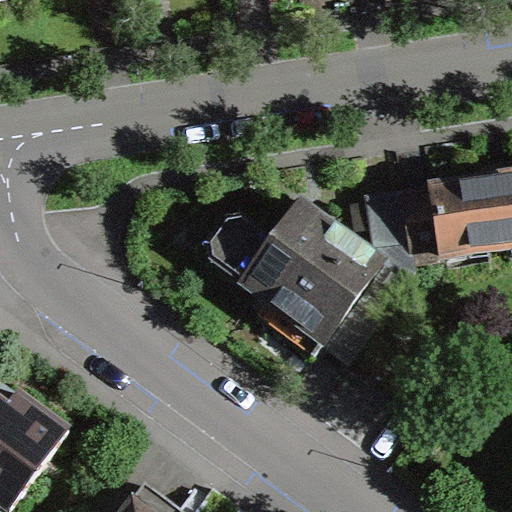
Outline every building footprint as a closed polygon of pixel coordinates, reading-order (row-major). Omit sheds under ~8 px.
[(453,187),(402,195),(412,263),(511,247),(511,172),(511,168),(481,173),(483,183),(453,187)] [(412,263),(402,195),(369,201),(374,240),(390,252),(380,265),(325,224),(300,206),(272,243),(242,221),(226,223),(208,247),(210,262),(267,304),(257,317),(312,357),(322,344),(348,364),(386,312),(414,274),(412,263)] [(437,349),(386,312),(348,364),(358,371),(399,401),(437,349)] [(466,371),(437,349),(399,401),(401,402),(427,422),(466,371)] [(0,505),(8,511),(9,511),(68,434),(33,409),(0,384),(0,505)] [(133,502),(109,485),(88,511),(180,511),(163,499),(145,485),(133,502)]
